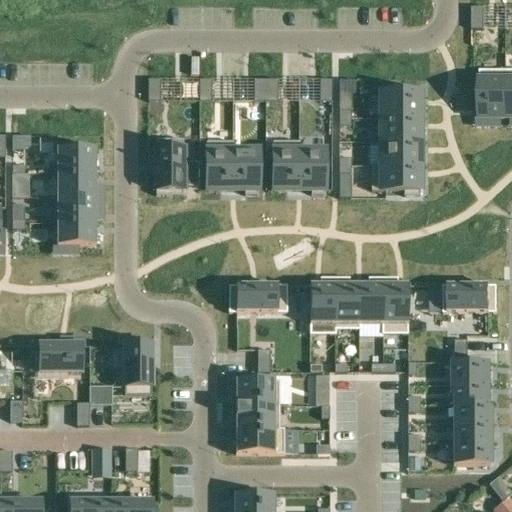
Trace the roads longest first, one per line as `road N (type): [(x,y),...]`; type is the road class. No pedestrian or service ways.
road 1 (residential): [(204,439),(203,332),(180,312),(138,309),(128,293),(125,98)]
road 2 (residential): [(125,98),(128,57),(153,40),(421,39),(442,31),(447,0)]
road 3 (residential): [(204,439),(0,439)]
road 4 (residential): [(0,97),(125,98)]
